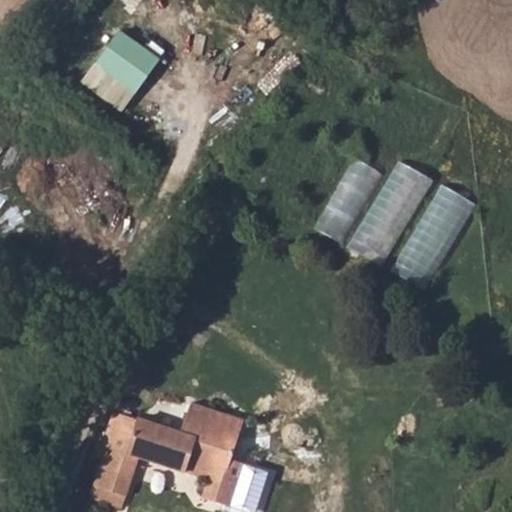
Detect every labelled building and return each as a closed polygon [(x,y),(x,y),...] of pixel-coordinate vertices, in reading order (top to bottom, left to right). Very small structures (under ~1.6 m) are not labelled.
[(351,155),(320,229),(350,242),(381,168),(351,155)] [(398,158),(350,247),(386,266),(434,177),(398,158)] [(395,271),(430,289),(474,199),(439,182),(395,271)] [(190,395),(177,435),(246,459),(261,421),(190,395)] [(96,441),(89,457),(98,461),(85,496),(116,507),(134,456),(197,479),(193,494),(229,507),(245,464),(246,459),(177,435),(114,414),(104,444),(96,441)] [(245,464),(229,507),(226,511),(303,511),(313,486),(245,464)]
